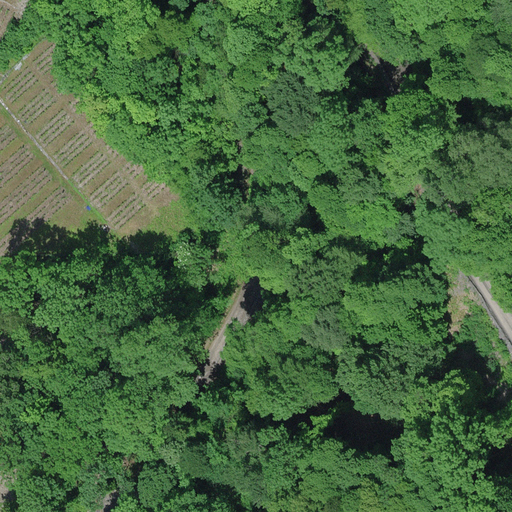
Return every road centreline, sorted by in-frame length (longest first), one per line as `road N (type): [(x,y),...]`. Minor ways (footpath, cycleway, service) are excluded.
road 1 (track): [(225,0),(256,169),(254,273),(242,309),(129,511)]
road 2 (track): [(511,329),(468,258),(389,52),(340,0)]
